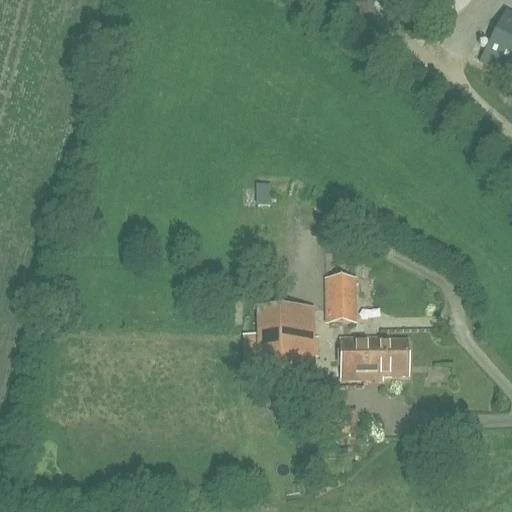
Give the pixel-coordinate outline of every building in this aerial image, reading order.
[(434,0),(454,19),(473,0),(434,0)] [(511,19),(504,15),(479,63),(511,80),(511,19)] [(258,188),(259,205),(273,204),(272,187),(258,188)] [(326,326),(354,326),(354,282),(326,283),(326,326)] [(311,376),(313,376),(312,310),(259,310),(257,310),(258,376),(311,376)] [(381,383),(381,380),(408,379),(407,344),(380,345),(380,341),(341,342),(342,384),(381,383)] [(272,416),(289,415),(289,398),(272,398),(272,416)] [(313,412),(313,438),(355,437),(354,411),(313,412)]
